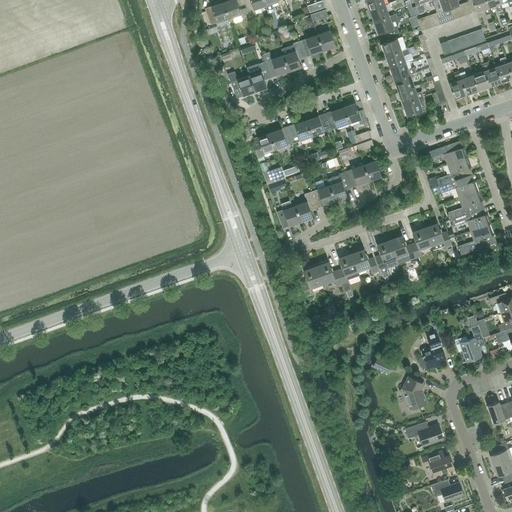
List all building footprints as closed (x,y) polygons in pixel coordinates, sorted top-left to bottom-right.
[(248,15),(247,12),(243,0),(228,0),(223,2),(230,22),(234,20),(235,21),(236,22),(241,20),(242,18),(242,17),(248,15)] [(249,17),(256,15),(254,9),(265,6),(266,5),(263,0),(243,0),(247,12),(248,15),(249,17)] [(268,13),(274,11),(272,3),(281,0),(263,0),(266,5),(265,6),(268,13)] [(310,12),(324,7),(322,0),(307,6),(308,7),(310,12)] [(365,0),(369,9),(385,4),(383,0),(365,0)] [(437,0),(434,1),(438,13),(443,11),(444,10),(450,9),(456,6),(460,5),(457,0),(437,0)] [(486,0),(472,0),(477,12),(484,10),(486,15),(490,13),(488,8),(489,8),(486,0)] [(499,0),(486,0),(489,8),(496,6),(498,10),(502,9),(500,4),(501,4),(499,0)] [(210,25),(229,18),(223,2),(204,8),(210,25)] [(468,2),(462,4),(466,16),(473,13),(469,2),(468,2)] [(389,16),(385,4),(369,9),(373,21),(389,16)] [(456,6),(460,18),(466,16),(462,4),(460,5),(456,6)] [(456,6),(450,9),(454,20),(460,18),(456,6)] [(313,21),(328,16),(325,9),(310,14),(313,21)] [(444,10),(443,11),(447,22),(454,20),(450,9),(444,10)] [(438,13),(437,13),(441,25),(447,22),(443,11),(438,13)] [(378,33),(385,31),(387,36),(398,32),(397,27),(398,23),(395,13),(389,16),(373,21),(378,33)] [(431,15),(430,15),(435,27),(441,25),(437,13),(431,15)] [(430,15),(424,18),(428,29),(435,27),(430,15)] [(276,17),(271,19),(274,28),(280,26),(276,17)] [(424,18),(418,20),(422,31),(428,29),(424,18)] [(501,43),(511,39),(511,26),(509,28),(511,35),(500,38),(501,43)] [(482,29),(476,31),(480,42),(486,40),(485,38),(482,29)] [(317,35),(323,51),(335,46),(330,30),(317,35)] [(476,31),(470,33),(474,44),(480,42),(476,31)] [(470,33),(464,35),(468,46),(474,44),(470,33)] [(305,57),(323,51),(317,35),(299,41),(305,57)] [(464,35),(458,37),(462,48),(468,46),(464,35)] [(402,36),(397,38),(382,44),(386,56),(406,48),(402,36)] [(244,37),(237,39),(239,45),(246,42),(244,37)] [(458,37),(453,39),(457,50),(462,48),(458,37)] [(453,39),(447,41),(451,53),(457,50),(453,39)] [(305,57),(299,41),(292,44),(293,44),(281,48),(283,55),(289,71),(301,67),(298,60),(305,57)] [(444,55),(451,53),(447,41),(440,43),(444,55)] [(464,51),(465,55),(476,51),(475,47),(464,51)] [(386,56),(390,68),(405,62),(409,61),(406,54),(409,53),(407,48),(406,48),(386,56)] [(272,59),(269,52),(262,54),(265,62),(271,78),(289,71),(283,55),(272,59)] [(442,63),(453,59),(452,55),(441,59),(442,63)] [(511,78),(511,76),(507,63),(505,57),(499,59),(501,65),(496,67),(501,82),(511,78)] [(264,81),(271,78),(265,62),(258,64),(261,72),(249,76),(255,92),(267,87),(264,81)] [(408,69),(405,62),(390,68),(394,80),(410,74),(410,75),(416,72),(414,67),(408,69)] [(490,69),(487,62),(481,64),(484,71),(489,86),(501,82),(496,67),(490,69)] [(434,66),(430,67),(432,75),(426,77),(427,81),(431,80),(434,79),(438,78),(434,66)] [(255,92),(249,76),(238,80),(234,71),(227,73),(236,99),(255,92)] [(460,79),(459,73),(458,71),(454,72),(457,80),(449,83),(455,98),(466,94),(461,79),(460,79)] [(478,90),(473,75),(466,77),(464,71),(459,73),(460,79),(461,79),(466,94),(478,90)] [(478,90),(489,86),(484,71),(473,75),(478,90)] [(414,86),(410,75),(410,74),(394,80),(398,92),(414,86)] [(438,91),(442,89),(438,78),(434,79),(434,83),(435,83),(438,91)] [(403,103),(423,96),(421,90),(416,92),(414,86),(398,92),(403,103)] [(442,89),(438,91),(436,92),(440,103),(446,101),(442,89)] [(407,116),(422,110),(420,103),(425,101),(423,96),(403,103),(407,116)] [(343,107),(349,123),(359,119),(360,124),(367,121),(363,109),(358,111),(355,102),(343,107)] [(331,130),(349,123),(343,107),(325,113),(331,130)] [(312,136),(331,130),(325,113),(306,120),(312,136)] [(294,143),(312,136),(306,120),(288,126),(294,143)] [(275,149),(294,143),(288,126),(269,133),(275,149)] [(356,142),(371,137),(368,131),(353,136),(356,142)] [(264,154),(275,149),(269,133),(251,139),(257,156),(258,159),(265,156),(264,154)] [(359,151),(374,146),(371,139),(357,145),(359,151)] [(467,157),(464,147),(452,151),(449,144),(427,152),(429,158),(443,154),(447,164),(467,157)] [(347,148),(339,151),(340,154),(341,156),(349,153),(347,148)] [(301,154),(298,155),(302,166),(309,163),(307,159),(303,160),(301,154)] [(467,157),(447,164),(450,173),(436,178),(439,186),(473,174),(472,174),(461,178),(459,171),(471,167),(467,157)] [(363,164),(369,180),(381,176),(375,160),(363,164)] [(351,187),(369,180),(363,164),(345,170),(351,187)] [(277,180),(285,177),(281,166),(263,173),(267,184),(268,184),(277,180)] [(344,189),(351,187),(345,170),(338,173),(341,180),(329,184),(335,201),(347,197),(344,189)] [(475,180),(473,174),(439,186),(441,192),(454,187),(458,198),(479,190),(475,180)] [(436,177),(428,179),(431,188),(439,186),(436,178),(436,177)] [(277,180),(268,184),(271,193),(280,189),(277,180)] [(316,207),(335,201),(329,184),(311,191),(316,207)] [(470,205),(482,201),(483,200),(479,190),(458,198),(461,206),(447,211),(450,219),(484,207),(474,210),(472,206),(471,206),(470,205)] [(310,209),(316,207),(311,191),(304,193),(307,201),(295,205),(301,221),(313,217),(310,209)] [(282,228),(301,221),(295,205),(277,212),(282,228)] [(479,209),(484,207),(450,219),(452,225),(466,220),(470,231),(491,224),(487,213),(481,216),(479,209)] [(424,226),(431,244),(433,244),(435,249),(445,245),(445,247),(451,244),(446,231),(441,233),(437,221),(424,226)] [(491,224),(470,231),(473,239),(457,245),(460,253),(461,253),(496,241),(492,242),(491,238),(486,240),(485,237),(494,234),(491,224)] [(419,249),(431,244),(424,226),(412,230),(416,242),(411,244),(416,257),(422,255),(419,249)] [(405,246),(401,234),(389,238),(396,257),(408,253),(410,259),(416,257),(411,244),(405,246)] [(388,268),(398,264),(396,257),(389,238),(377,243),(381,255),(376,257),(383,277),(390,275),(388,268)] [(351,252),(357,271),(369,266),(372,273),(378,271),(373,258),(367,260),(363,248),(351,252)] [(455,256),(456,257),(456,258),(460,257),(462,256),(461,253),(460,253),(459,254),(457,249),(453,250),(455,256)] [(347,280),(359,276),(351,252),(339,256),(343,268),(337,270),(342,283),(348,281),(347,280)] [(342,283),(337,270),(332,272),(328,260),(315,264),(322,283),(334,279),(336,285),(342,283)] [(310,287),(322,283),(315,264),(303,269),(308,281),(302,283),(307,296),(312,294),(310,287)] [(505,293),(489,298),(491,304),(497,302),(500,313),(511,308),(511,296),(508,298),(506,297),(505,293)] [(504,323),(498,325),(500,332),(511,327),(511,308),(500,313),(504,323)] [(458,351),(462,350),(466,361),(481,356),(477,345),(484,342),(483,338),(481,332),(478,324),(470,327),(474,338),(467,340),(466,336),(454,340),(458,351)] [(511,327),(500,332),(494,334),(498,343),(510,339),(511,344),(511,327)] [(447,346),(442,330),(436,332),(435,331),(426,334),(431,348),(427,349),(426,349),(425,348),(424,349),(423,349),(422,350),(422,351),(421,352),(421,353),(422,353),(422,354),(422,355),(423,355),(424,356),(420,358),(418,360),(418,362),(419,365),(421,367),(423,368),(427,367),(428,369),(440,364),(439,361),(446,359),(442,348),(447,346)] [(488,330),(481,332),(483,338),(490,335),(488,330)] [(387,373),(392,364),(377,357),(372,366),(387,373)] [(421,394),(419,389),(422,383),(408,377),(402,388),(410,409),(426,403),(423,394),(421,394)] [(498,401),(488,405),(494,423),(511,417),(506,403),(500,405),(498,401)] [(428,428),(426,421),(405,428),(408,438),(419,434),(423,446),(443,438),(438,424),(428,428)] [(494,465),(511,458),(506,442),(492,447),(494,454),(490,455),(494,465)] [(427,455),(421,457),(424,464),(429,462),(434,476),(454,469),(449,455),(440,458),(437,452),(427,455)] [(504,481),(511,477),(511,458),(494,465),(498,476),(501,474),(504,481)] [(511,477),(504,481),(506,487),(502,489),(506,499),(511,497),(511,477)] [(449,478),(430,485),(434,497),(443,494),(445,501),(463,495),(459,482),(451,485),(449,478)] [(445,511),(447,511),(454,510),(452,503),(444,505),(445,511)]
